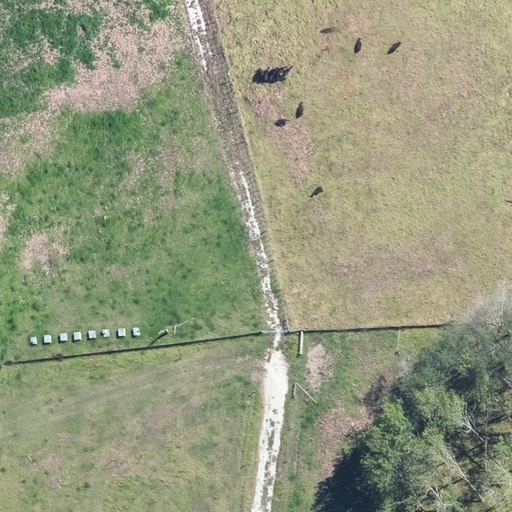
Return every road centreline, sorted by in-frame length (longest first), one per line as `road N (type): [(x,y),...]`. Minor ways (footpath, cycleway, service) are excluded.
road 1 (track): [(191,0),(271,334)]
road 2 (track): [(271,334),(273,387),(256,511)]
